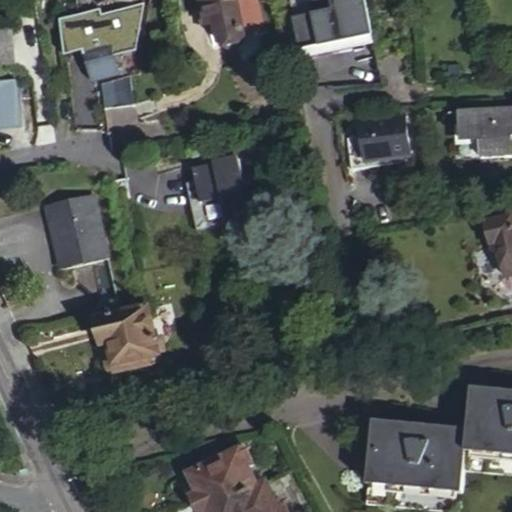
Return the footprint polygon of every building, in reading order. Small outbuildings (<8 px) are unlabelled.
[(202,0),(203,4),(200,5),(204,27),(217,25),(221,43),(225,43),(225,44),(226,47),(228,49),(243,47),(244,46),(245,45),(245,43),(244,42),(244,39),(248,38),(240,0),(202,0)] [(366,0),(334,0),(336,7),(298,15),(305,48),(374,33),(366,0)] [(61,21),(64,44),(80,41),(76,18),(61,21)] [(0,43),(15,41),(13,23),(0,24),(0,43)] [(145,40),(146,34),(113,39),(113,32),(94,35),(94,43),(110,41),(113,60),(126,58),(129,68),(135,67),(135,65),(134,58),(132,58),(129,43),(145,40)] [(135,65),(141,65),(145,40),(129,43),(132,58),(134,58),(135,65)] [(0,43),(0,64),(18,62),(15,41),(0,43)] [(110,41),(94,43),(85,45),(90,80),(116,77),(113,60),(110,41)] [(136,104),(133,76),(113,82),(116,106),(136,104)] [(18,79),(0,80),(0,107),(1,112),(22,109),(18,79)] [(511,106),(460,111),(462,140),(481,138),(483,157),(511,154),(511,106)] [(405,117),(360,122),(362,137),(347,139),(352,172),(368,170),(367,164),(411,158),(405,117)] [(236,159),(194,169),(201,203),(221,198),(227,220),(265,212),(256,173),(240,176),(236,159)] [(59,248),(64,271),(112,260),(97,196),(52,207),(58,233),(62,232),(65,246),(59,248)] [(511,217),(485,223),(489,245),(496,243),(503,276),(511,274),(511,217)] [(418,338),(412,307),(383,313),(390,344),(418,338)] [(163,355),(162,354),(159,340),(152,308),(100,319),(106,345),(114,344),(119,365),(163,355)] [(159,340),(162,354),(168,353),(165,340),(159,340)] [(472,436),(382,422),(369,505),(412,511),(462,511),(467,481),(511,488),(511,400),(479,396),(472,436)] [(204,511),(214,511),(263,487),(255,469),(259,466),(250,447),(195,472),(205,494),(199,500),(204,511)] [(281,503),(272,483),(263,487),(214,511),(291,511),(286,502),(281,503)]
